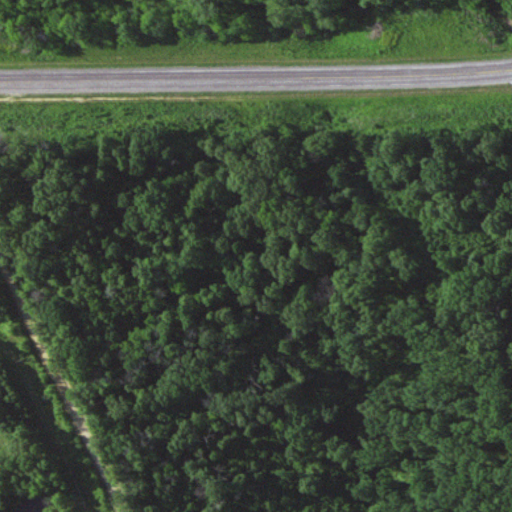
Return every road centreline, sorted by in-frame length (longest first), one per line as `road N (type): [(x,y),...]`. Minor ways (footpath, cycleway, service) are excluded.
road 1 (primary): [(511,66),(0,77)]
road 2 (residential): [(124,511),(0,258)]
